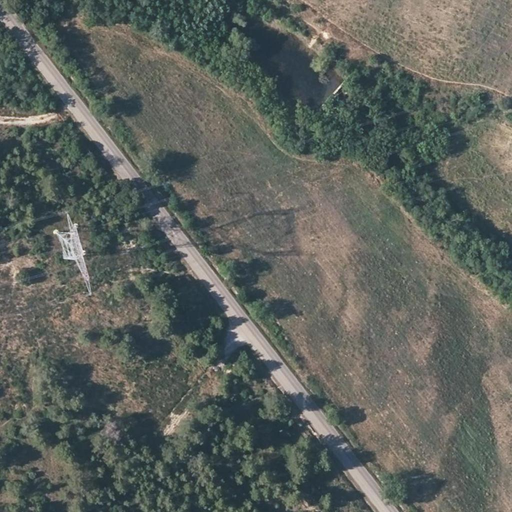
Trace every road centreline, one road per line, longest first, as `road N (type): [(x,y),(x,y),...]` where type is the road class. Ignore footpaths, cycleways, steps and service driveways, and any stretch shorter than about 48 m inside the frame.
road 1 (secondary): [(249,332),(0,7)]
road 2 (secondary): [(388,511),(249,332)]
